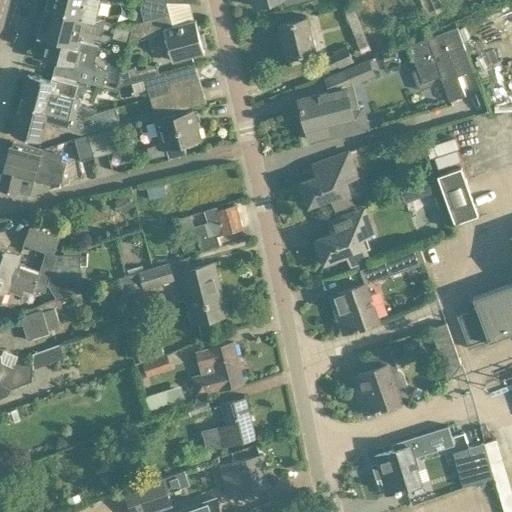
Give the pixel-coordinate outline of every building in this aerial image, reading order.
[(49,0),(48,5),(82,14),(81,17),(104,23),(116,26),(117,23),(104,20),(105,19),(95,16),(98,0),(49,0)] [(166,2),(159,0),(142,0),(140,7),(144,20),(170,13),(167,2),(166,2)] [(351,0),(340,0),(356,42),(360,53),(370,49),(366,39),(351,0)] [(419,0),(427,17),(448,10),(443,0),(419,0)] [(101,35),(104,23),(81,17),(82,14),(48,5),(40,35),(81,47),(82,42),(83,38),(79,36),(81,30),(101,35)] [(173,26),(170,13),(144,20),(133,23),(128,42),(148,37),(152,50),(169,45),(173,60),(204,51),(203,47),(207,46),(203,33),(199,34),(195,20),(173,26)] [(288,56),(307,52),(314,50),(306,17),(280,24),(288,56)] [(457,26),(408,45),(417,69),(411,71),(418,90),(431,86),(435,77),(440,75),(442,81),(449,100),(465,94),(458,75),(473,69),(457,26)] [(81,47),(40,35),(35,55),(56,61),(53,73),(100,85),(104,70),(100,69),(95,63),(99,47),(100,47),(100,46),(82,42),(81,47)] [(338,69),(355,61),(347,44),(332,51),(333,53),(318,60),(324,72),(337,66),(338,69)] [(318,94),(298,99),(308,139),(330,133),(331,136),(354,130),(365,127),(369,126),(364,105),(359,106),(357,99),(349,101),(346,87),(374,75),(368,59),(323,77),(329,91),(318,94)] [(144,80),(159,75),(156,64),(136,70),(135,66),(121,70),(120,74),(117,87),(144,79),(144,80)] [(149,96),(200,82),(195,64),(159,75),(144,80),(149,96)] [(28,74),(20,104),(76,118),(78,118),(94,114),(94,112),(95,109),(79,105),(81,97),(78,97),(82,84),(52,77),(51,80),(28,74)] [(155,116),(187,108),(206,102),(200,82),(149,96),(155,116)] [(20,104),(13,133),(32,138),(40,141),(45,124),(72,131),(76,118),(20,104)] [(116,107),(94,114),(98,129),(117,123),(120,121),(116,107)] [(187,155),(184,143),(201,139),(193,109),(155,119),(162,143),(147,147),(150,157),(167,153),(169,160),(187,155)] [(103,154),(122,149),(116,126),(97,132),(103,154)] [(94,157),(103,154),(97,132),(88,134),(94,157)] [(81,161),(94,157),(88,134),(74,138),(81,161)] [(9,146),(0,182),(0,188),(18,193),(18,191),(30,194),(34,179),(50,184),(51,179),(61,182),(66,161),(61,160),(63,154),(13,141),(12,147),(9,146)] [(354,202),(345,179),(357,175),(348,150),(319,161),(323,173),(300,182),(308,205),(332,196),(336,208),(354,202)] [(451,223),(478,213),(461,166),(434,176),(451,223)] [(432,177),(400,189),(405,202),(437,190),(432,177)] [(150,199),(166,195),(164,184),(147,188),(150,199)] [(127,194),(119,199),(126,211),(135,205),(127,194)] [(242,228),(236,204),(217,209),(217,207),(205,210),(208,222),(194,226),(190,215),(175,219),(185,254),(219,244),(216,235),(242,228)] [(369,259),(362,240),(361,236),(373,232),(364,207),(334,218),(339,230),(316,239),(324,261),(347,253),(352,265),(369,259)] [(52,253),(58,238),(30,228),(24,243),(44,250),(52,253)] [(0,244),(0,267),(48,284),(51,275),(58,254),(52,253),(44,250),(45,255),(42,265),(40,271),(17,263),(21,252),(0,244)] [(419,246),(385,258),(391,274),(405,269),(422,263),(425,262),(419,246)] [(58,254),(51,275),(80,278),(81,266),(87,267),(87,256),(82,256),(58,254)] [(129,274),(121,277),(125,301),(148,295),(146,288),(173,280),(168,262),(158,265),(129,274)] [(223,313),(217,288),(220,287),(213,262),(180,271),(193,322),(226,314),(226,312),(223,313)] [(48,284),(0,267),(0,301),(2,303),(6,291),(7,292),(8,289),(22,294),(24,288),(34,291),(39,293),(40,289),(45,291),(48,284)] [(354,330),(359,328),(359,327),(378,320),(364,282),(336,293),(341,308),(336,310),(344,332),(354,329),(354,330)] [(468,311),(457,315),(469,347),(511,331),(511,282),(473,296),(474,299),(471,301),(467,308),(468,311)] [(60,326),(54,307),(42,311),(42,309),(20,316),(27,339),(49,333),(48,330),(60,326)] [(442,362),(458,356),(446,322),(430,328),(442,362)] [(202,373),(193,376),(197,393),(244,382),(234,341),(210,347),(210,348),(197,351),(200,366),(202,373)] [(33,364),(33,367),(34,367),(64,356),(60,344),(34,353),(33,364)] [(0,384),(5,387),(13,366),(2,362),(1,355),(0,354),(0,384)] [(147,374),(170,367),(166,354),(143,362),(147,374)] [(13,366),(5,387),(10,389),(33,380),(33,367),(33,364),(15,363),(13,366)] [(390,371),(387,363),(358,373),(363,387),(358,389),(366,412),(376,409),(376,410),(381,409),(381,407),(400,401),(400,399),(407,397),(410,389),(404,372),(398,369),(390,371)] [(0,384),(0,397),(8,394),(10,389),(5,387),(0,384)] [(165,389),(143,396),(149,415),(171,408),(165,389)] [(207,449),(236,442),(255,437),(245,396),(220,403),(226,424),(202,430),(207,449)] [(191,416),(210,410),(206,397),(186,404),(191,416)] [(376,462),(371,463),(372,465),(376,463),(378,471),(376,472),(380,487),(379,487),(379,488),(384,487),(386,494),(396,491),(396,492),(401,490),(401,489),(420,483),(416,469),(420,467),(416,456),(416,453),(442,445),(443,447),(454,444),(448,425),(391,443),(393,449),(374,455),(376,462)] [(460,462),(456,463),(463,486),(478,482),(494,477),(493,471),(490,461),(484,442),(468,447),(471,459),(460,462)] [(190,465),(209,459),(204,443),(185,448),(190,465)] [(468,447),(456,450),(460,462),(471,459),(468,447)] [(228,498),(242,494),(268,488),(263,469),(266,468),(263,453),(220,464),(228,498)] [(184,471),(161,478),(166,492),(189,485),(184,471)] [(161,478),(125,490),(132,511),(145,511),(164,506),(160,494),(166,492),(161,478)] [(221,511),(216,497),(175,511),(221,511)]
